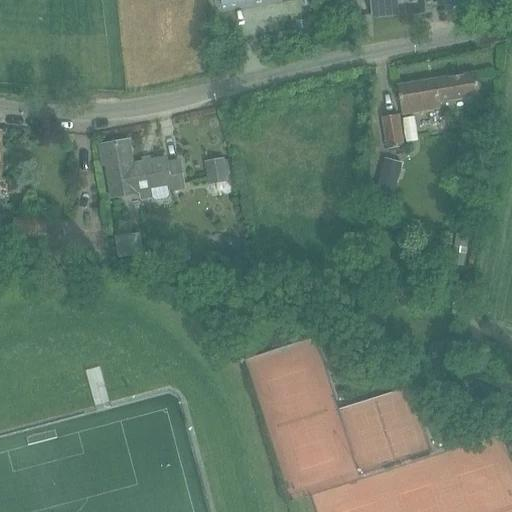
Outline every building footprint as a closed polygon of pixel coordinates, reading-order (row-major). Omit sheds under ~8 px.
[(370,0),(372,15),(426,11),(425,2),(443,0),(370,0)] [(397,87),(401,106),(402,115),(440,109),(439,103),(480,96),(476,74),(397,87)] [(384,118),(389,149),(403,146),(398,116),(384,118)] [(127,143),(100,147),(103,165),(107,164),(113,196),(152,189),(153,198),(156,200),(168,198),(170,195),(169,187),(170,186),(171,191),(183,188),(179,163),(167,165),(166,161),(131,167),(127,143)] [(246,184),(245,153),(232,154),(233,185),(246,184)] [(384,159),(376,191),(394,196),(403,164),(384,159)] [(208,163),(212,185),(226,183),(222,160),(208,163)] [(16,219),(17,239),(43,239),(43,219),(16,219)] [(142,255),(139,234),(115,238),(118,259),(142,255)]
